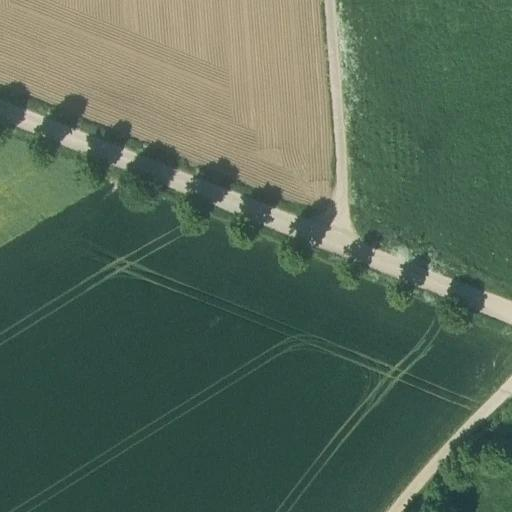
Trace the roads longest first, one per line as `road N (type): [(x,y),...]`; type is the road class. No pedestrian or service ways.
road 1 (unclassified): [(511,316),(0,110)]
road 2 (track): [(329,0),(343,205),(329,242)]
road 3 (track): [(511,391),(398,511)]
